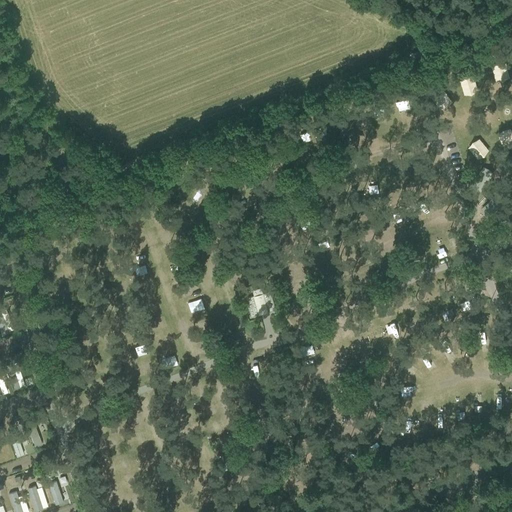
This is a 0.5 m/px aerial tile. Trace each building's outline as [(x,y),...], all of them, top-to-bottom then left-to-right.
[(454,83),(458,92),(468,88),(465,79),(454,83)] [(336,121),(337,130),(347,128),(345,120),(336,121)] [(454,149),(473,143),(470,133),(451,140),(454,149)] [(397,222),(405,219),(401,209),(393,212),(397,222)] [(120,240),(135,236),(132,224),(117,228),(120,240)] [(95,245),(106,242),(102,228),(91,231),(95,245)] [(344,236),(337,242),(345,251),(351,245),(344,236)] [(311,249),(298,254),(302,264),(315,259),(311,249)] [(59,270),(49,273),(52,281),(61,278),(59,270)] [(194,281),(180,286),(184,296),(197,291),(194,281)] [(259,314),(258,312),(267,310),(268,312),(275,310),(270,291),(263,293),(261,288),(252,290),(254,296),(246,298),(251,317),(259,314)] [(9,331),(2,310),(0,310),(0,332),(1,334),(9,332),(9,331)] [(353,334),(349,323),(318,335),(322,345),(353,334)] [(394,341),(401,339),(396,327),(390,329),(394,341)] [(471,334),(472,345),(481,344),(480,333),(471,334)] [(368,337),(356,339),(358,356),(371,354),(368,337)] [(158,353),(172,348),(168,338),(154,343),(158,353)] [(416,363),(427,359),(422,347),(412,351),(416,363)] [(178,358),(161,362),(163,370),(180,366),(178,358)] [(20,387),(12,364),(12,363),(6,365),(14,389),(20,387)] [(252,363),(243,366),(247,378),(256,375),(252,363)] [(400,371),(402,379),(412,376),(410,368),(400,371)] [(59,388),(65,405),(81,399),(75,382),(59,388)] [(208,389),(193,396),(196,404),(212,397),(208,389)] [(403,392),(404,402),(414,401),(413,391),(403,392)] [(478,413),(489,410),(485,398),(475,401),(478,413)] [(206,419),(216,410),(210,404),(200,413),(206,419)] [(222,417),(206,422),(209,432),(225,427),(222,417)] [(43,444),(37,426),(28,428),(35,447),(43,444)] [(402,431),(404,440),(417,437),(415,428),(402,431)] [(15,431),(9,433),(16,457),(23,454),(15,431)] [(196,458),(211,455),(209,446),(186,452),(189,464),(197,462),(196,458)] [(56,481),(49,483),(56,505),(63,502),(56,481)] [(36,486),(28,488),(35,511),(43,509),(36,486)] [(23,511),(17,491),(9,494),(14,511),(23,511)]
